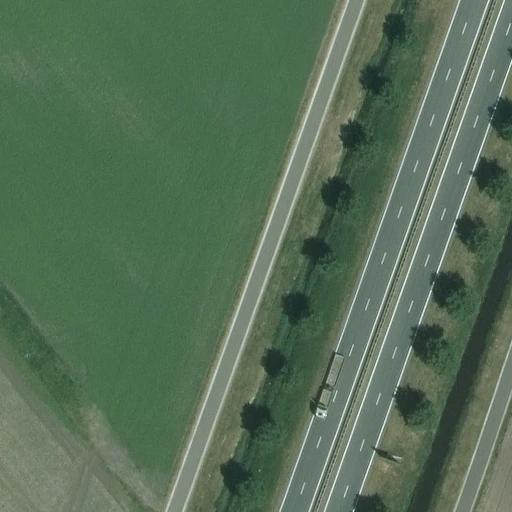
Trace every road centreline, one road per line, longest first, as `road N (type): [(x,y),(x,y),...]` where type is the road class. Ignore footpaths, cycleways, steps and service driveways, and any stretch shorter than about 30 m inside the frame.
road 1 (unclassified): [(175,511),(357,0)]
road 2 (trunk): [(474,0),(296,511)]
road 3 (trunk): [(337,511),(511,16)]
road 4 (unclassified): [(460,511),(511,363)]
